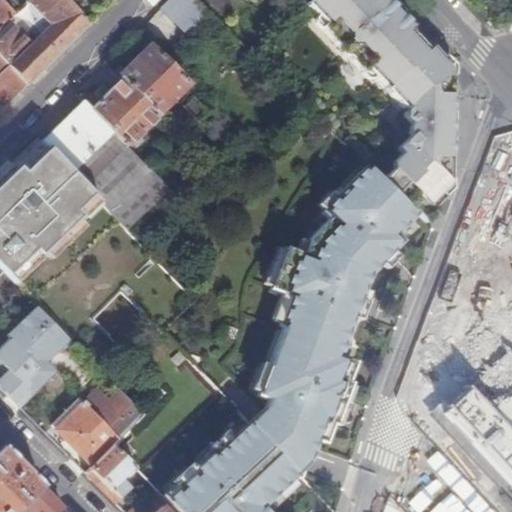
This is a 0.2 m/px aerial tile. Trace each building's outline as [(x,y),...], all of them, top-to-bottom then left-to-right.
[(0,0),(0,56),(5,62),(10,68),(27,87),(70,44),(88,26),(65,0),(28,0),(22,7),(39,23),(43,18),(51,25),(31,46),(8,23),(16,16),(0,0)] [(0,0),(16,16),(8,23),(31,46),(51,25),(43,18),(39,23),(22,7),(28,0),(0,0)] [(211,11),(199,0),(169,0),(162,7),(161,8),(188,34),(189,33),(211,11)] [(363,74),(367,71),(373,77),(414,35),(410,30),(413,27),(409,23),(408,25),(401,17),(398,16),(381,0),(311,0),(306,6),(324,25),(320,29),(363,74)] [(392,165),(394,167),(382,181),(416,214),(425,223),(437,212),(434,208),(444,197),(440,193),(449,185),(450,154),(449,154),(449,143),(444,137),(444,118),(450,112),(450,100),(452,100),(452,72),(441,61),(443,59),(435,50),(432,53),(414,35),(373,77),(406,111),(401,115),(411,125),(409,128),(408,132),(411,135),(397,149),(402,154),(392,165)] [(119,77),(121,79),(157,116),(188,85),(150,47),(119,77)] [(10,68),(0,77),(0,102),(5,108),(27,87),(10,68)] [(121,79),(91,109),(114,132),(128,147),(158,117),(157,116),(121,79)] [(70,113),(42,141),(49,149),(72,173),(101,144),(114,132),(91,109),(83,100),(70,113)] [(0,186),(0,272),(7,279),(18,269),(34,254),(40,259),(81,218),(76,213),(94,196),(72,173),(49,149),(23,175),(20,177),(24,181),(11,194),(2,184),(0,186)] [(18,168),(2,184),(11,194),(24,181),(20,177),(23,175),(18,168)] [(284,328),(285,329),(258,396),(270,401),(267,407),(249,425),(254,429),(298,474),(303,480),(326,423),(336,427),(353,385),(342,381),(350,362),(336,357),(368,276),(401,242),(395,236),(416,214),(382,181),(370,169),(324,215),(333,223),(313,243),(308,258),(291,252),(275,292),(295,300),(284,328)] [(163,183),(152,171),(109,212),(127,230),(137,221),(170,189),(163,183)] [(179,181),(172,174),(163,183),(170,189),(179,181)] [(35,308),(5,336),(9,340),(10,340),(39,370),(57,353),(59,355),(63,355),(73,347),(63,337),(35,308)] [(3,368),(7,372),(0,379),(0,389),(9,398),(39,370),(10,340),(9,340),(0,349),(0,369),(0,370),(3,368)] [(511,340),(434,411),(511,497),(511,340)] [(48,380),(39,370),(9,398),(19,409),(48,380)] [(86,401),(83,404),(119,440),(142,417),(119,393),(118,394),(106,406),(93,394),(86,401)] [(81,408),(78,411),(112,447),(119,440),(83,404),(82,402),(78,406),(81,408)] [(78,411),(56,432),(92,468),(111,448),(112,447),(78,411)] [(265,511),(262,509),(298,474),(254,429),(249,425),(213,458),(209,453),(191,470),(195,474),(177,491),(173,486),(160,498),(165,503),(173,511),(265,511)] [(0,511),(4,511),(5,511),(4,511),(15,511),(24,504),(42,487),(25,470),(4,448),(0,452),(0,511)] [(92,468),(85,475),(113,503),(122,494),(115,487),(133,470),(130,467),(111,448),(92,468)] [(42,487),(24,504),(32,511),(60,511),(64,509),(42,487)] [(160,498),(151,489),(129,511),(155,511),(165,503),(160,498)] [(173,511),(165,503),(155,511),(173,511)]
